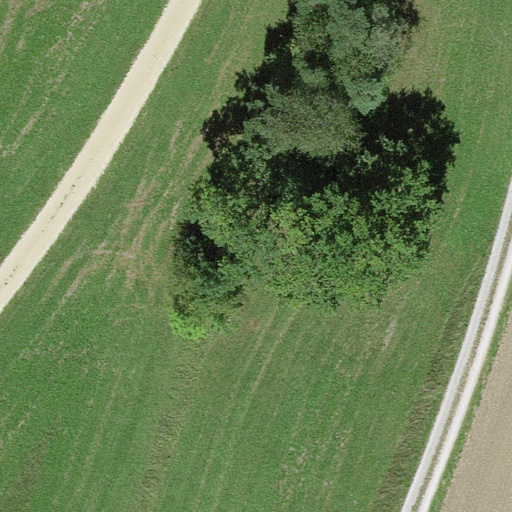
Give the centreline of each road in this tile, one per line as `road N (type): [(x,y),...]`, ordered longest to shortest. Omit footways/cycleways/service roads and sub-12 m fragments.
road 1 (track): [(403,511),(485,288),(511,178)]
road 2 (track): [(173,0),(89,158),(0,280)]
